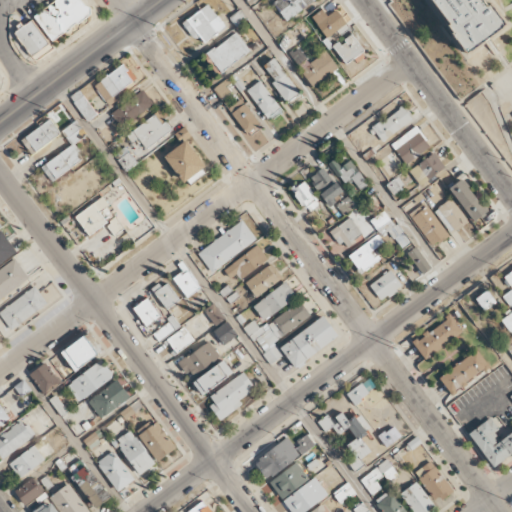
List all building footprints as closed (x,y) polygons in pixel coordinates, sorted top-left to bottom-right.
[(56,0),(34,16),(51,42),(90,15),(80,0),(56,0)] [(272,0),(284,20),(315,3),(313,0),(272,0)] [(426,0),(465,52),(505,23),(485,0),(426,0)] [(183,24),(199,46),(225,26),(208,4),(183,24)] [(325,40),(348,29),(338,9),(326,15),(323,10),(312,15),(325,40)] [(15,31),(30,55),(48,45),(33,20),(15,31)] [(219,75),(251,50),(236,31),(204,56),(219,75)] [(364,53),(354,35),(334,45),(344,64),(364,53)] [(297,66),(306,62),(300,48),(290,51),(297,66)] [(338,68),(326,51),(300,70),(312,87),(338,68)] [(275,81),(272,83),(286,103),(300,93),(274,58),(263,65),(275,81)] [(137,80),(123,63),(94,86),(108,103),(137,80)] [(282,111),(260,81),(246,90),(269,121),(282,111)] [(70,96),(87,122),(96,116),(80,90),(70,96)] [(153,107),(145,92),(110,110),(119,126),(153,107)] [(259,126),(243,99),(227,108),(243,135),(259,126)] [(371,130),(381,143),(412,119),(402,106),(371,130)] [(133,144),(138,140),(145,149),(171,129),(158,111),(126,136),(133,144)] [(30,153),(61,137),(52,121),(22,137),(30,153)] [(87,136),(77,121),(61,130),(71,145),(87,136)] [(405,164),(430,147),(416,126),(391,144),(405,164)] [(180,143),(191,135),(185,127),(174,134),(180,143)] [(207,171),(186,140),(164,156),(185,186),(207,171)] [(41,167),(51,182),(83,160),(72,145),(41,167)] [(422,185),(445,167),(433,152),(410,170),(422,185)] [(350,160),(340,167),(334,159),(328,164),(344,184),(351,179),(359,190),(368,184),(350,160)] [(329,206),(337,201),(335,197),(343,192),(336,181),(333,183),(323,168),(309,178),(329,206)] [(450,186),(471,222),(486,213),(465,178),(450,186)] [(305,212),(319,205),(305,181),(292,188),(305,212)] [(385,210),(369,221),(350,195),(336,205),(345,217),(348,215),(360,230),(369,224),(380,239),(389,233),(401,249),(409,243),(385,210)] [(89,236),(107,223),(99,212),(109,205),(103,197),(75,216),(89,236)] [(434,212),(451,233),(468,220),(451,199),(434,212)] [(449,236),(427,205),(411,216),(432,247),(449,236)] [(345,250),(363,237),(349,218),(331,230),(345,250)] [(198,255),(213,274),(256,238),(241,220),(198,255)] [(0,264),(17,253),(2,231),(0,232),(0,264)] [(389,257),(380,237),(348,252),(357,272),(389,257)] [(268,261),(259,246),(223,269),(230,279),(237,275),(239,279),(268,261)] [(431,267),(415,247),(407,254),(423,274),(431,267)] [(0,299),(29,278),(14,258),(0,269),(0,299)] [(256,298),(282,277),(271,263),(245,283),(256,298)] [(186,297),(199,288),(186,268),(173,278),(186,297)] [(511,289),(511,270),(502,278),(511,290),(511,289)] [(379,301),(401,289),(392,271),(369,283),(379,301)] [(165,281),(152,291),(167,310),(180,299),(165,281)] [(296,296),(285,282),(253,306),(264,321),(296,296)] [(0,312),(9,329),(48,307),(37,288),(0,308),(0,312)] [(510,307),(511,305),(511,289),(502,296),(510,307)] [(475,299),(485,311),(496,303),(487,290),(475,299)] [(161,316),(147,298),(133,309),(147,327),(161,316)] [(311,317),(301,302),(259,329),(254,320),(245,326),(271,365),(284,356),(274,342),(311,317)] [(204,311),(216,326),(225,318),(213,303),(204,311)] [(511,311),(501,320),(509,332),(511,330),(511,311)] [(338,335),(322,315),(280,349),(295,369),(338,335)] [(413,342),(425,359),(463,332),(451,315),(413,342)] [(151,332),(157,341),(180,328),(174,318),(151,332)] [(213,331),(223,345),(237,335),(227,321),(213,331)] [(166,340),(175,353),(194,340),(185,327),(166,340)] [(102,351),(88,332),(61,353),(75,372),(102,351)] [(179,362),(190,378),(220,357),(209,341),(179,362)] [(439,378),(451,394),(488,366),(476,350),(439,378)] [(114,377),(102,360),(67,385),(79,402),(114,377)] [(233,375),(225,361),(192,381),(200,394),(233,375)] [(29,375),(45,395),(60,383),(44,363),(29,375)] [(206,399),(222,420),(243,404),(239,399),(254,387),(243,372),(206,399)] [(354,404),(377,389),(370,378),(346,394),(354,404)] [(87,402),(101,419),(130,397),(116,379),(87,402)] [(0,425),(10,419),(0,404),(0,425)] [(346,445),(355,458),(349,462),(355,471),(364,465),(361,459),(371,452),(361,437),(367,434),(355,416),(347,421),(342,412),(331,420),(327,415),(318,421),(325,431),(332,427),(338,435),(349,428),(356,439),(346,445)] [(493,468),(511,453),(511,432),(497,443),(493,436),(500,431),(490,418),(468,434),(493,468)] [(0,455),(2,459),(34,436),(22,419),(0,435),(0,455)] [(176,449),(155,419),(136,432),(156,462),(176,449)] [(386,447),(401,437),(394,426),(378,436),(386,447)] [(139,475),(155,464),(130,430),(114,442),(139,475)] [(295,444),(301,454),(314,447),(309,437),(295,444)] [(300,458),(289,439),(253,461),(265,479),(300,458)] [(9,464),(19,479),(45,460),(34,445),(9,464)] [(133,482),(115,451),(98,461),(115,492),(133,482)] [(376,480),(384,476),(387,482),(397,476),(389,461),(360,478),(370,495),(381,489),(376,480)] [(437,502),(453,490),(430,461),(414,473),(437,502)] [(279,498),(309,481),(298,463),(269,480),(279,498)] [(109,500),(89,465),(72,474),(93,509),(109,500)] [(290,511),(303,511),(328,497),(316,478),(282,499),(290,511)] [(15,488),(23,504),(43,495),(35,479),(15,488)] [(412,511),(426,511),(434,507),(416,482),(400,494),(412,511)] [(51,496),(62,511),(89,511),(68,483),(51,496)] [(405,511),(390,491),(375,503),(381,511),(405,511)] [(34,511),(57,511),(49,501),(34,511)] [(188,511),(210,511),(203,501),(188,511)]
